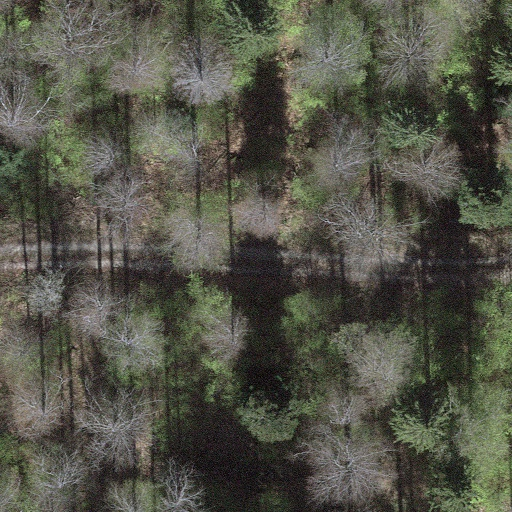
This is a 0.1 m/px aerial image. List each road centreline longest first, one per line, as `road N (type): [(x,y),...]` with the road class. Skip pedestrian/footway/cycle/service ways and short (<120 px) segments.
road 1 (track): [(0,262),(207,257),(511,267)]
road 2 (track): [(0,414),(425,511)]
road 3 (track): [(175,0),(0,101)]
